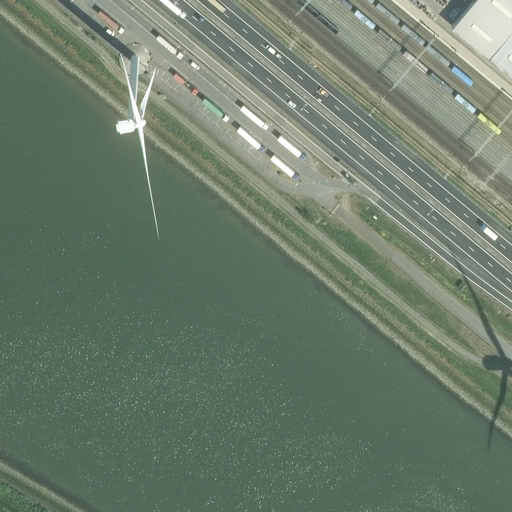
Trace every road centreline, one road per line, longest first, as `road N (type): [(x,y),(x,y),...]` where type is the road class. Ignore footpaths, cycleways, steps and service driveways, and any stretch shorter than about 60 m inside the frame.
road 1 (motorway): [(162,0),(511,287)]
road 2 (motorway): [(511,253),(207,0)]
road 3 (motorway): [(356,184),(511,305)]
